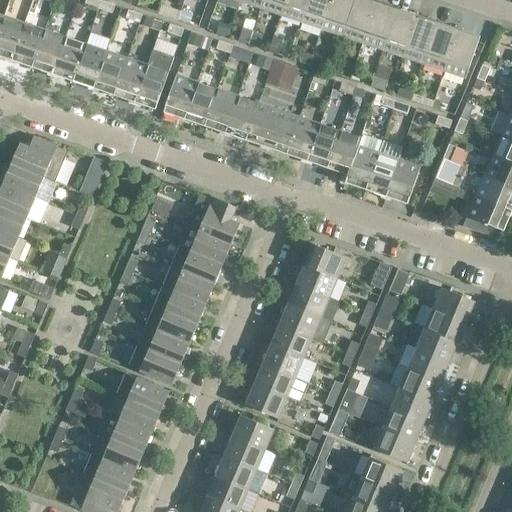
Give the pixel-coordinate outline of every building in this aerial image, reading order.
[(101,1),(98,0),(86,0),(85,4),(98,9),(101,1)] [(263,0),(240,0),(240,1),(260,8),(263,0)] [(285,0),(263,0),(260,8),(281,15),(285,0)] [(308,0),(285,0),(281,15),(301,22),(308,0)] [(331,0),(308,0),(301,22),(321,29),(331,0)] [(354,0),(331,0),(321,29),(342,36),(354,0)] [(377,1),(373,0),(354,0),(342,36),(362,43),(377,1)] [(115,6),(101,1),(98,9),(112,13),(115,6)] [(397,8),(377,1),(362,43),(383,50),(397,8)] [(418,15),(397,8),(383,50),(403,57),(418,15)] [(142,15),(128,10),(125,18),(139,23),(142,15)] [(178,20),(189,24),(193,14),(181,10),(178,20)] [(438,22),(418,15),(403,57),(424,64),(438,22)] [(25,23),(4,16),(0,28),(0,56),(12,61),(25,23)] [(227,38),(232,25),(220,21),(216,34),(227,38)] [(459,29),(438,22),(424,64),(444,71),(459,29)] [(45,30),(25,23),(12,61),(32,68),(45,30)] [(183,29),(170,24),(167,32),(181,37),(183,29)] [(480,36),(459,29),(444,71),(465,78),(480,36)] [(65,37),(45,30),(32,68),(53,75),(65,37)] [(248,45),(252,33),(241,30),(237,41),(248,45)] [(191,32),(187,43),(208,50),(212,39),(191,32)] [(248,45),(257,48),(261,37),(252,33),(248,45)] [(86,44),(65,37),(53,75),(73,82),(86,44)] [(272,40),(268,52),(278,55),(282,43),(272,40)] [(233,46),(219,41),(216,49),(230,54),(233,46)] [(106,51),(86,44),(73,82),(94,89),(106,51)] [(230,54),(228,58),(240,62),(244,50),(233,46),(230,54)] [(152,50),(147,65),(134,103),(156,110),(174,57),(152,50)] [(127,58),(106,51),(94,89),(114,96),(127,58)] [(299,62),(309,66),(312,56),(303,53),(299,62)] [(258,55),(254,67),(269,72),(273,60),(258,55)] [(147,65),(127,58),(114,96),(134,103),(147,65)] [(273,60),(266,82),(291,90),(298,68),(273,60)] [(489,68),(483,65),(477,78),(483,81),(489,68)] [(327,78),(314,74),(311,81),(325,86),(327,78)] [(197,82),(176,75),(163,112),(184,120),(197,82)] [(383,91),(387,82),(373,77),(370,87),(383,91)] [(483,81),(477,78),(473,88),(480,91),(483,81)] [(218,89),(197,82),(184,120),(205,127),(218,89)] [(339,91),(352,95),(355,88),(342,83),(339,91)] [(400,86),(397,96),(411,101),(414,91),(400,86)] [(364,91),(355,88),(352,95),(362,99),(364,91)] [(238,96),(218,89),(205,127),(225,134),(238,96)] [(258,103),(238,96),(225,134),(246,141),(258,103)] [(380,105),(393,109),(396,102),(383,97),(380,105)] [(409,106),(396,102),(393,109),(407,114),(409,106)] [(279,110),(258,103),(246,141),(266,148),(279,110)] [(472,107),(466,104),(460,118),(467,121),(472,107)] [(299,117),(279,110),(266,148),(287,155),(299,117)] [(511,116),(509,116),(501,136),(511,140),(511,116)] [(320,124),(299,117),(287,155),(307,162),(320,124)] [(437,124),(450,129),(452,121),(439,117),(437,124)] [(467,121),(460,118),(454,132),(461,135),(467,121)] [(340,131),(320,124),(307,162),(327,169),(340,131)] [(361,139),(340,131),(327,169),(347,175),(348,176),(358,146),(359,146),(361,139)] [(511,140),(501,136),(493,155),(511,163),(511,140)] [(11,164),(44,178),(55,182),(68,151),(34,137),(29,148),(20,144),(11,164)] [(456,147),(449,144),(443,158),(450,161),(456,147)] [(348,176),(347,175),(345,183),(366,190),(379,153),(359,146),(358,146),(348,176)] [(399,160),(379,153),(366,190),(386,197),(399,160)] [(511,163),(493,155),(484,175),(511,187),(511,163)] [(444,159),(436,178),(437,178),(447,182),(455,163),(444,159)] [(420,167),(399,160),(386,197),(407,204),(420,167)] [(44,178),(11,164),(3,184),(35,198),(44,178)] [(511,187),(484,175),(476,195),(511,210),(511,187)] [(85,180),(80,192),(93,198),(98,186),(85,180)] [(35,198),(3,184),(0,190),(0,206),(27,218),(35,198)] [(201,195),(188,226),(231,245),(240,224),(231,220),(236,207),(213,198),(212,200),(201,195)] [(511,211),(511,210),(476,195),(467,216),(504,231),(511,211)] [(156,198),(151,210),(162,215),(167,203),(156,198)] [(81,203),(76,215),(84,218),(89,207),(81,203)] [(27,218),(0,206),(0,229),(18,238),(27,218)] [(84,218),(76,215),(71,226),(79,230),(84,218)] [(467,217),(464,224),(500,236),(502,231),(478,222),(467,217)] [(155,222),(147,219),(142,230),(150,234),(155,222)] [(231,245),(188,226),(179,246),(223,264),(231,245)] [(30,242),(18,238),(0,229),(0,253),(10,258),(21,262),(30,242)] [(150,234),(142,230),(137,242),(145,245),(150,234)] [(64,243),(59,255),(67,258),(72,246),(64,243)] [(313,244),(305,265),(337,278),(346,258),(313,244)] [(223,264),(179,246),(171,266),(214,284),(223,264)] [(10,258),(0,253),(0,277),(1,278),(10,258)] [(67,258),(59,255),(54,266),(62,270),(67,258)] [(138,262),(130,258),(125,270),(133,273),(138,262)] [(371,285),(382,290),(392,268),(380,263),(371,285)] [(337,278),(305,265),(296,285),(329,298),(337,278)] [(214,284),(171,266),(162,286),(206,304),(214,284)] [(410,274),(398,269),(388,291),(400,296),(410,274)] [(133,273),(125,270),(120,282),(128,285),(133,273)] [(0,285),(0,310),(1,310),(9,290),(0,285)] [(46,285),(41,297),(49,300),(54,288),(46,285)] [(329,298),(296,285),(288,305),(321,318),(329,298)] [(206,304),(162,286),(154,306),(198,324),(206,304)] [(442,288),(433,308),(466,322),(474,302),(442,288)] [(385,298),(380,310),(389,313),(394,315),(401,298),(388,292),(385,298)] [(121,302),(113,298),(108,310),(116,313),(121,302)] [(48,304),(40,301),(35,313),(43,316),(48,304)] [(368,301),(363,313),(371,316),(376,305),(368,301)] [(332,323),(321,318),(288,305),(280,324),(312,338),(323,343),(332,323)] [(198,324),(154,306),(146,326),(189,344),(198,324)] [(466,322),(433,308),(425,328),(457,342),(466,322)] [(116,313),(108,310),(103,321),(111,325),(116,313)] [(376,321),(373,327),(386,332),(393,315),(389,313),(380,310),(376,321)] [(371,316),(363,313),(358,324),(366,328),(371,316)] [(312,338),(280,324),(271,344),(304,358),(312,338)] [(189,344),(146,326),(137,346),(181,364),(189,344)] [(457,342),(425,328),(416,348),(449,362),(457,342)] [(27,331),(22,343),(30,346),(35,335),(27,331)] [(368,338),(364,349),(377,355),(384,338),(371,332),(368,338)] [(103,344),(95,340),(90,352),(98,355),(103,344)] [(351,341),(346,353),(354,356),(359,344),(351,341)] [(30,346),(22,343),(17,354),(25,358),(30,346)] [(304,358),(271,344),(263,364),(295,378),(304,358)] [(181,364),(137,346),(129,366),(172,385),(181,364)] [(449,362),(416,348),(408,368),(440,382),(449,362)] [(359,361),(356,367),(369,372),(376,355),(372,353),(364,350),(359,361)] [(354,356),(346,353),(342,364),(350,368),(354,356)] [(88,356),(84,368),(91,371),(96,360),(88,356)] [(295,378),(263,364),(254,384),(287,398),(295,378)] [(440,382),(408,368),(399,388),(432,402),(440,382)] [(10,371),(5,383),(13,386),(18,375),(10,371)] [(117,394),(128,399),(160,413),(169,392),(125,374),(117,394)] [(360,381),(352,378),(347,389),(355,393),(360,381)] [(335,381),(330,392),(338,396),(343,384),(335,381)] [(13,386),(5,383),(0,394),(8,398),(13,386)] [(287,398),(254,384),(246,405),(278,418),(287,398)] [(84,390),(76,386),(71,398),(79,401),(84,390)] [(432,402),(399,388),(391,408),(424,422),(432,402)] [(355,393),(347,389),(342,401),(350,404),(355,393)] [(338,396),(330,392),(325,404),(333,407),(338,396)] [(79,401),(71,398),(66,410),(74,413),(79,401)] [(160,413),(128,399),(119,419),(152,432),(160,413)] [(424,422),(391,408),(383,428),(415,442),(424,422)] [(334,420),(329,432),(337,435),(340,437),(349,414),(338,409),(334,420)] [(320,413),(317,420),(325,423),(328,416),(320,413)] [(108,414),(100,434),(144,452),(152,432),(119,419),(108,414)] [(241,416),(232,436),(265,450),(274,429),(241,416)] [(316,425),(311,436),(319,440),(324,428),(316,425)] [(67,430),(59,426),(54,438),(62,441),(67,430)] [(415,442),(383,428),(374,448),(406,462),(415,442)] [(144,452),(100,434),(92,454),(135,472),(144,452)] [(265,450),(232,436),(224,456),(256,470),(265,450)] [(327,437),(322,448),(330,451),(335,440),(327,437)] [(62,441),(54,438),(49,449),(57,453),(62,441)] [(317,444),(309,441),(304,452),(312,456),(317,444)] [(135,472),(92,454),(83,474),(127,492),(135,472)] [(256,470),(224,456),(216,476),(248,490),(256,470)] [(370,457),(362,478),(394,491),(403,471),(370,457)] [(322,471),(314,467),(309,479),(317,482),(322,471)] [(296,473),(291,484),(299,488),(304,476),(296,473)] [(118,511),(127,492),(83,474),(70,505),(86,511),(107,511),(109,509),(116,511),(118,511)] [(248,490),(216,476),(207,496),(240,509),(248,490)] [(394,491),(362,478),(353,498),(386,511),(394,491)] [(317,482),(309,479),(304,491),(312,494),(317,482)] [(299,488),(291,484),(286,496),(294,499),(299,488)] [(238,511),(240,509),(207,496),(200,511),(238,511)] [(385,511),(386,511),(353,498),(347,511),(385,511)] [(304,511),(308,503),(300,499),(295,511),(304,511)]
